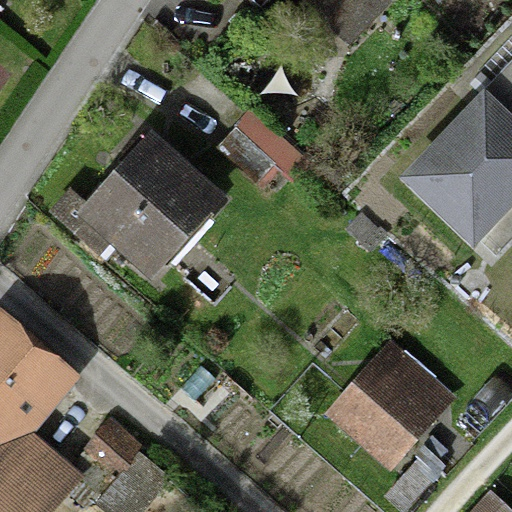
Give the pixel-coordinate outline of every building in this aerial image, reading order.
[(366,0),(247,0),(259,12),(270,0),(302,0),(327,23),(349,0),(352,0),(360,7),(366,0)] [(472,235),(511,193),(511,132),(484,106),(414,179),(472,235)] [(257,183),(274,164),(291,179),(304,164),(248,114),(218,148),(257,183)] [(118,161),(129,171),(92,213),(72,195),(54,214),(82,239),(98,221),(151,268),(211,200),(139,137),(118,161)] [(0,511),(39,511),(55,494),(0,446),(0,444),(61,373),(6,326),(0,332),(0,511)] [(391,460),(446,398),(393,351),(337,413),(391,460)] [(97,502),(109,511),(138,511),(166,479),(106,427),(71,469),(103,495),(97,502)] [(432,477),(416,462),(386,496),(402,511),(432,477)] [(473,511),(508,511),(490,494),(473,511)] [(197,511),(200,509),(186,498),(174,511),(197,511)]
